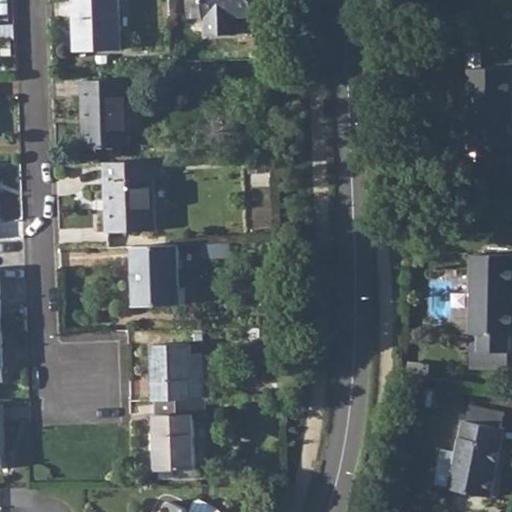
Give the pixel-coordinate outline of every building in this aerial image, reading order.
[(119,0),(77,0),(79,49),(121,48),(119,0)] [(187,0),(188,14),(204,14),(204,17),(208,17),(208,32),(237,30),(236,15),(253,15),(252,0),(187,0)] [(511,109),(511,67),(469,68),(470,147),(478,147),(479,164),(509,163),(509,146),(511,145),(511,109)] [(135,76),(83,78),(84,146),(129,145),(129,97),(136,96),(135,76)] [(162,159),(107,161),(108,231),(156,230),(156,179),(162,179),(162,159)] [(230,242),(203,243),(204,256),(230,255),(230,242)] [(180,244),(133,246),(136,305),(181,303),(180,244)] [(511,254),(472,254),(470,332),(479,333),(479,349),(510,351),(510,334),(511,334),(511,254)] [(153,344),(155,400),(157,400),(206,397),(204,353),(193,353),(192,343),(153,344)] [(206,397),(157,400),(157,414),(156,414),(157,469),(196,468),(195,419),(206,418),(206,397)] [(465,419),(451,486),(490,495),(505,428),(502,428),(505,413),(471,406),(468,420),(465,419)] [(221,511),(220,511),(216,507),(212,506),(202,501),(197,503),(193,511),(189,511),(188,511),(187,506),(173,500),(168,503),(164,511),(221,511)]
